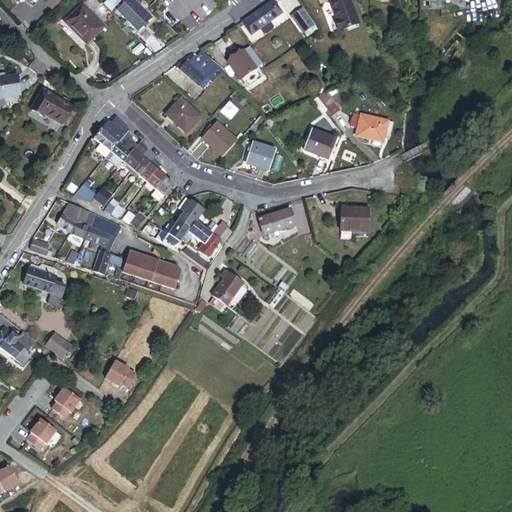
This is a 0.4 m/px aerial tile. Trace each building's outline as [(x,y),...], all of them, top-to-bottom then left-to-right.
[(107,0),(103,5),(110,12),(120,2),(117,0),(107,0)] [(151,19),(131,0),(128,0),(118,12),(124,18),(120,22),(125,28),(129,24),(138,32),(151,19)] [(272,0),(242,23),(251,35),(281,12),(272,0)] [(355,23),(347,0),(328,0),(334,18),(333,19),(336,29),(355,23)] [(418,0),(418,19),(425,19),(425,11),(440,12),(440,19),(450,18),(450,11),(460,11),(461,9),(463,8),(464,8),(464,0),(418,0)] [(82,6),(63,24),(85,46),(104,28),(82,6)] [(316,26),(302,8),(292,16),(305,33),(316,26)] [(416,23),(402,39),(421,55),(435,39),(416,23)] [(318,29),(316,26),(305,33),(308,37),(318,29)] [(154,57),(162,52),(151,41),(144,47),(154,57)] [(249,51),(244,55),(256,69),(260,66),(249,51)] [(225,70),(203,52),(200,56),(221,74),(225,70)] [(244,55),(242,52),(227,64),(240,81),(256,69),(244,55)] [(210,87),(221,74),(200,56),(196,60),(194,59),(190,64),(188,62),(180,71),(203,91),(208,85),(210,87)] [(0,79),(0,99),(3,98),(20,94),(16,76),(0,79)] [(340,109),(327,89),(318,95),(332,115),(340,109)] [(70,105),(49,90),(36,109),(47,116),(49,114),(59,122),(70,105)] [(237,92),(232,97),(237,102),(242,96),(237,92)] [(321,103),(315,95),(310,98),(316,106),(321,103)] [(200,118),(180,100),(166,116),(186,134),(200,118)] [(389,122),(355,112),(351,126),(358,128),(356,135),(384,143),(386,133),(390,134),(392,127),(388,125),(389,122)] [(118,123),(115,120),(105,126),(105,127),(111,132),(118,123)] [(127,133),(128,131),(118,123),(111,132),(105,127),(94,140),(101,146),(110,153),(127,133)] [(236,142),(215,123),(201,139),(222,158),(236,142)] [(124,164),(138,147),(132,142),(135,139),(127,133),(110,153),(124,164)] [(339,142),(313,135),(308,154),(334,162),(339,142)] [(144,157),(146,153),(141,149),(143,146),(141,144),(138,147),(124,164),(132,171),(144,157)] [(274,151),(251,145),(246,165),(268,171),(274,151)] [(110,153),(101,146),(98,149),(107,156),(110,153)] [(146,153),(144,157),(151,162),(154,158),(148,151),(146,153)] [(124,164),(110,153),(107,156),(111,159),(109,161),(120,169),(124,164)] [(140,177),(151,162),(144,157),(132,171),(140,177)] [(154,158),(151,162),(159,169),(161,166),(154,158)] [(148,184),(159,169),(151,162),(140,177),(148,184)] [(156,190),(165,178),(163,176),(164,174),(159,169),(148,184),(156,190)] [(164,197),(173,184),(165,178),(156,190),(164,197)] [(96,196),(83,185),(76,194),(73,198),(75,198),(87,202),(89,204),(96,196)] [(179,209),(184,213),(187,208),(193,212),(189,217),(196,222),(204,212),(192,203),(187,199),(179,209)] [(111,204),(105,212),(111,215),(112,214),(116,208),(111,204)] [(84,225),(89,213),(70,205),(57,225),(70,234),(76,222),(84,225)] [(118,218),(124,210),(118,206),(116,208),(112,214),(118,218)] [(196,222),(189,217),(193,212),(187,208),(184,213),(178,221),(190,230),(196,222)] [(343,210),(342,232),(369,233),(370,211),(343,210)] [(139,212),(135,218),(130,223),(138,229),(147,218),(145,216),(139,212)] [(288,212),(256,221),(261,238),(292,230),(288,212)] [(85,241),(96,216),(89,213),(84,225),(76,222),(70,234),(85,241)] [(128,214),(123,221),(129,225),(130,223),(135,218),(128,214)] [(103,248),(113,225),(96,216),(85,241),(102,247),(103,248)] [(190,230),(178,221),(174,227),(186,236),(190,230)] [(150,222),(142,231),(148,235),(155,226),(150,222)] [(203,244),(211,234),(196,222),(190,230),(186,236),(183,240),(188,243),(193,237),(203,244)] [(174,227),(169,223),(163,231),(168,235),(174,227)] [(220,240),(230,228),(223,223),(213,235),(220,240)] [(118,227),(113,225),(103,248),(102,247),(99,256),(102,254),(108,256),(116,238),(121,229),(118,227)] [(217,229),(212,225),(209,230),(214,233),(217,229)] [(186,236),(174,227),(168,235),(180,244),(183,240),(186,236)] [(226,245),(220,240),(213,235),(211,234),(203,244),(198,251),(208,258),(218,244),(224,248),(226,245)] [(173,250),(180,244),(168,235),(161,243),(173,250)] [(116,238),(108,256),(110,256),(122,260),(127,261),(129,257),(120,254),(125,242),(116,238)] [(49,245),(34,240),(31,250),(46,254),(49,245)] [(186,249),(183,254),(196,263),(199,259),(186,249)] [(67,264),(73,265),(76,260),(78,255),(72,252),(67,264)] [(181,252),(172,259),(182,266),(183,265),(203,279),(205,270),(204,270),(196,263),(183,254),(181,252)] [(99,256),(94,272),(104,276),(108,262),(110,256),(108,256),(102,254),(99,256)] [(122,260),(110,256),(108,262),(121,265),(122,260)] [(208,265),(199,259),(196,263),(204,270),(208,265)] [(62,286),(54,283),(56,277),(52,276),(54,269),(42,265),(41,268),(31,265),(23,286),(50,295),(47,305),(48,305),(52,305),(54,303),(57,300),(58,298),(62,286)] [(124,271),(119,269),(115,279),(120,281),(124,271)] [(228,307),(244,284),(225,272),(221,278),(224,281),(213,297),(228,307)] [(284,286),(280,290),(285,294),(289,290),(284,286)] [(137,294),(128,291),(125,298),(135,301),(137,294)] [(173,291),(170,298),(185,303),(188,296),(173,291)] [(211,300),(207,297),(201,304),(205,307),(211,300)] [(21,339),(7,328),(0,336),(0,346),(26,368),(36,355),(32,351),(40,342),(26,333),(21,339)] [(71,343),(60,334),(50,346),(61,355),(71,343)] [(77,349),(71,343),(61,355),(67,360),(77,349)] [(124,386),(131,389),(138,376),(131,372),(132,371),(118,363),(109,380),(122,388),(124,386)] [(55,411),(67,421),(72,415),(73,416),(84,402),(68,390),(58,403),(60,405),(55,411)] [(37,456),(39,458),(53,440),(38,428),(24,446),(25,447),(20,453),(32,462),(37,456)] [(0,496),(6,493),(6,494),(20,486),(11,470),(0,477),(0,496)]
